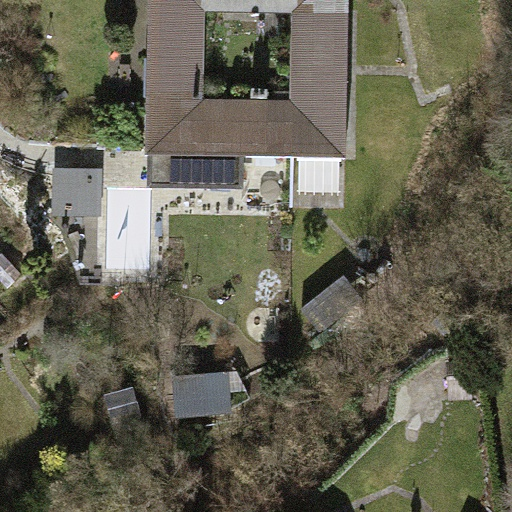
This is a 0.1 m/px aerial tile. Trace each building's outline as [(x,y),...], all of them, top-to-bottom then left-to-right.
[(202,0),(148,0),(147,101),(202,102),(203,10),(202,0)] [(348,0),(202,0),(203,10),(294,12),(348,12),(348,0)] [(348,12),(294,12),(292,103),(292,158),(346,159),(348,12)] [(202,102),(147,101),(146,156),(149,156),(148,188),(244,189),(244,157),(292,158),(292,103),(202,102)] [(233,410),(234,373),(181,372),(180,409),(233,410)]
